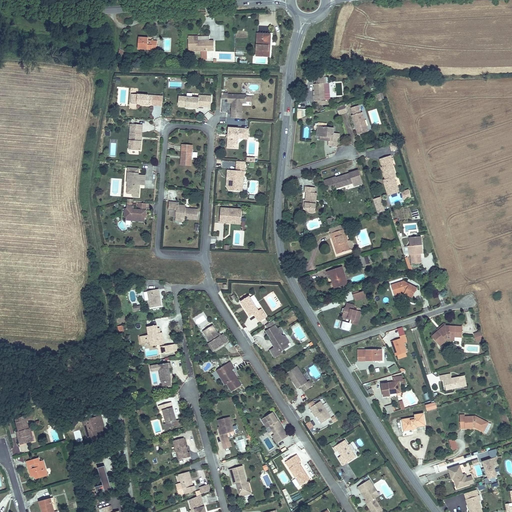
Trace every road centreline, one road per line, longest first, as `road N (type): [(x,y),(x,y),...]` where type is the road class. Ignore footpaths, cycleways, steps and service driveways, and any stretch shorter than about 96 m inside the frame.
road 1 (track): [(120,421),(90,199),(109,70),(0,56)]
road 2 (residential): [(203,258),(210,133),(179,125),(164,135),(156,245),(163,256)]
road 3 (residential): [(350,511),(209,286)]
road 4 (tertiary): [(10,0),(83,10),(273,0)]
road 5 (residential): [(209,286),(177,294),(225,511)]
road 6 (tertiary): [(436,511),(331,348)]
road 7 (tertiary): [(331,348),(283,262),(281,172)]
road 8 (tertiary): [(281,172),(299,31)]
road 9 (residential): [(331,348),(464,301)]
